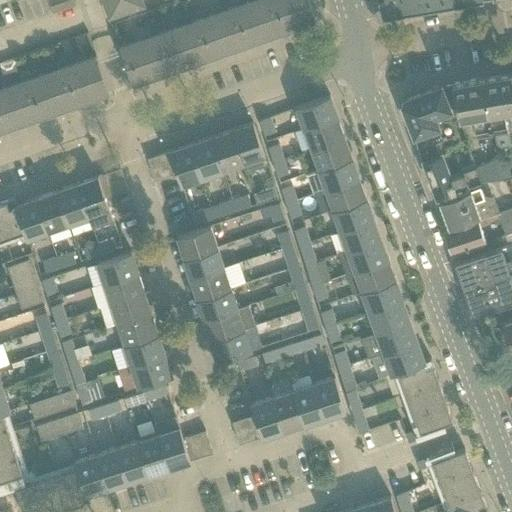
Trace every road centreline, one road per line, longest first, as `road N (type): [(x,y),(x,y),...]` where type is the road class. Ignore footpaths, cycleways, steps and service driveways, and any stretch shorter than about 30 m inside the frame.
road 1 (unclassified): [(511,492),(355,62)]
road 2 (residential): [(228,466),(130,152),(131,127)]
road 3 (residential): [(131,127),(160,125),(355,62)]
road 4 (residential): [(355,62),(511,26)]
road 5 (residential): [(228,466),(332,431),(348,474)]
road 6 (residential): [(0,154),(78,127),(131,127)]
